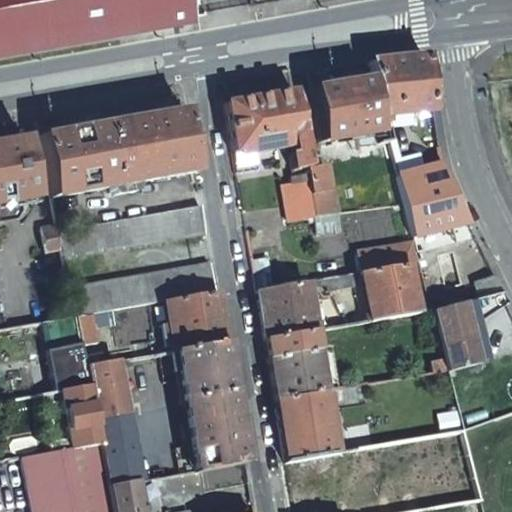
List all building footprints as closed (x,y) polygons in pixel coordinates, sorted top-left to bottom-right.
[(0,0),(0,52),(192,20),(188,0),(0,0)] [(433,115),(425,60),(368,65),(383,126),(390,125),(390,119),(433,115)] [(384,133),(383,126),(375,127),(367,81),(312,89),(317,124),(319,140),(320,145),(351,140),(382,135),(385,134),(384,133)] [(308,172),(295,95),(225,106),(234,156),(287,147),(294,186),(286,187),(292,224),(317,220),(316,217),(308,172)] [(134,186),(195,176),(184,114),(38,139),(51,201),(108,191),(108,196),(113,195),(113,199),(133,197),(131,191),(134,191),(134,186)] [(382,135),(351,140),(353,153),(388,147),(385,134),(382,135)] [(25,141),(0,145),(0,207),(26,203),(28,208),(36,207),(25,141)] [(466,221),(439,166),(396,178),(403,207),(411,236),(466,221)] [(325,169),(308,172),(316,217),(332,214),(335,213),(331,193),(329,194),(325,169)] [(206,238),(201,211),(57,234),(63,262),(206,238)] [(55,227),(38,230),(42,253),(58,250),(55,227)] [(408,268),(416,267),(411,247),(359,256),(362,276),(408,268)] [(216,297),(211,268),(107,286),(69,292),(71,305),(74,321),(86,319),(111,314),(163,306),(216,297)] [(362,276),(370,322),(415,312),(408,268),(362,276)] [(356,277),(317,284),(318,291),(327,289),(328,295),(358,290),(356,277)] [(501,295),(493,279),(473,283),(477,300),(501,295)] [(316,333),(308,285),(257,294),(262,323),(265,343),(314,333),(316,333)] [(224,347),(216,297),(163,306),(172,356),(224,347)] [(459,303),(431,309),(434,322),(440,344),(447,369),(450,380),(460,377),(458,369),(476,365),(459,303)] [(96,368),(86,319),(74,321),(84,370),(96,368)] [(84,370),(74,321),(57,324),(38,327),(51,396),(88,390),(84,370)] [(314,333),(265,343),(275,404),(324,394),(314,333)] [(233,399),(224,347),(172,356),(176,382),(181,407),(233,399)] [(115,365),(96,368),(84,370),(88,390),(91,407),(95,424),(122,419),(122,416),(128,415),(127,409),(125,409),(115,365)] [(354,388),(330,392),(332,404),(356,399),(354,388)] [(88,390),(51,396),(40,398),(42,409),(61,406),(69,442),(48,445),(50,457),(99,448),(95,424),(91,407),(88,390)] [(324,394),(275,404),(286,466),(335,456),(324,394)] [(241,444),(233,399),(181,407),(193,476),(245,468),(241,444)] [(129,418),(128,415),(122,416),(122,419),(95,424),(99,448),(108,490),(138,485),(126,419),(129,418)] [(112,511),(108,490),(99,448),(50,457),(22,461),(31,511),(112,511)] [(142,511),(138,485),(108,490),(112,511),(142,511)] [(461,511),(483,511),(480,500),(459,504),(461,511)]
